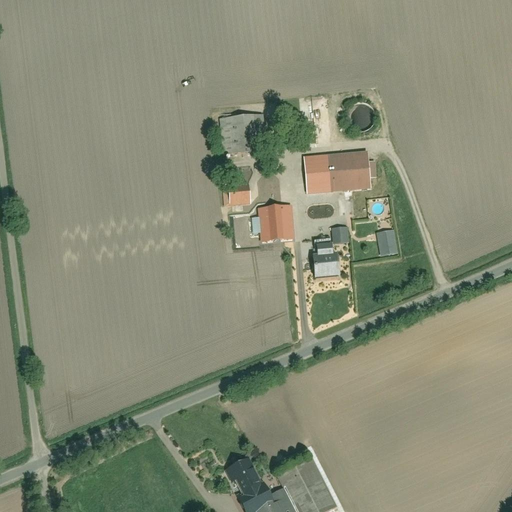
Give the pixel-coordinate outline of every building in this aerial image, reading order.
[(346,123),(351,132),(363,136),(373,131),(377,123),(376,115),(372,109),(364,105),(353,107),(347,114),(346,123)] [(215,124),(217,162),(266,160),(264,122),(215,124)] [(324,158),(324,162),(302,163),(306,225),(335,224),(333,196),(369,193),(366,155),(324,158)] [(224,189),(225,210),(251,209),(251,188),(224,189)] [(258,213),(260,244),(293,242),(291,210),(258,213)] [(345,234),(334,234),(334,249),(346,249),(345,234)] [(315,256),(317,282),(342,280),(340,254),(315,256)] [(335,511),(339,510),(316,465),(265,490),(251,462),(231,471),(244,497),(232,503),(236,511),(335,511)]
